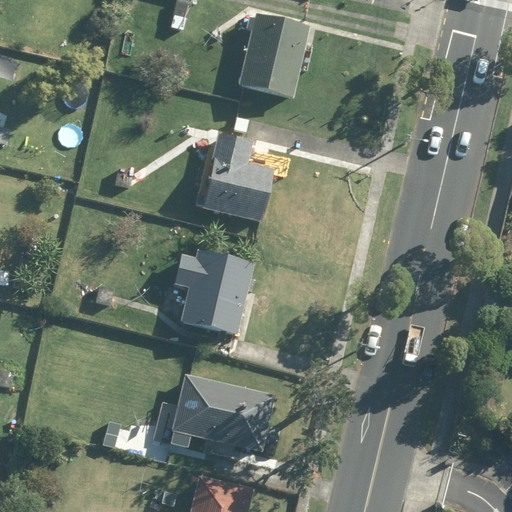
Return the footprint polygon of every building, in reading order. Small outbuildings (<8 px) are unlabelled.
[(176,0),(174,15),(191,18),(194,0),(176,0)] [(292,104),(308,31),(254,20),(238,92),(292,104)] [(253,145),(216,138),(201,213),(261,225),(272,172),(248,167),(253,145)] [(170,289),(187,293),(179,327),(237,340),(253,268),(195,255),(194,261),(177,258),(170,289)] [(117,288),(97,286),(95,310),(115,312),(117,288)] [(17,372),(0,371),(0,394),(16,395),(17,372)] [(273,396),(183,375),(169,433),(260,454),(273,396)] [(155,426),(134,406),(118,423),(139,443),(155,426)] [(188,511),(245,511),(250,491),(196,479),(188,511)]
